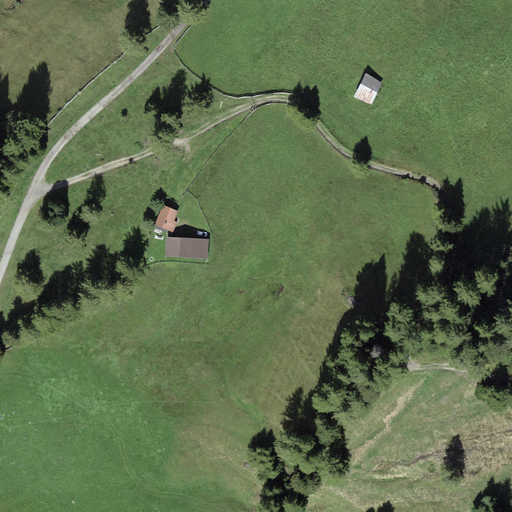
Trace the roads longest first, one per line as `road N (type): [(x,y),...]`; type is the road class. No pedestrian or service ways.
road 1 (track): [(32,192),(174,147),(256,101),(295,100),(363,163),(441,187),(453,209),(465,243),(459,274),(416,320),(408,362),(511,379)]
road 2 (track): [(32,192),(53,151),(202,0)]
